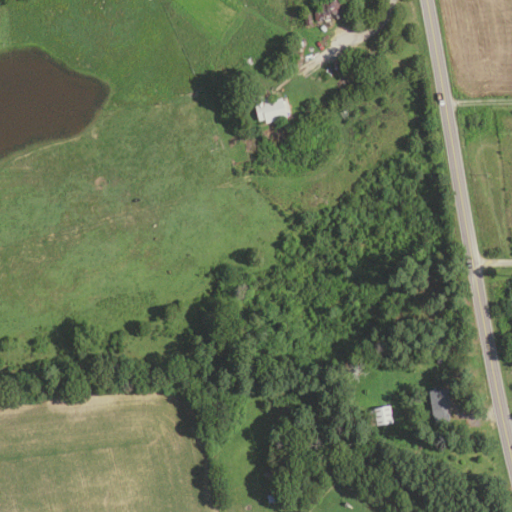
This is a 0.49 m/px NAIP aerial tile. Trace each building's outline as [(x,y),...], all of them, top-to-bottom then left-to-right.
[(317,23),(314,9),(320,7),(319,3),(331,0),(340,0),(341,4),(347,2),(350,15),(317,23)] [(310,13),(313,24),(306,26),(303,15),(310,13)] [(258,121),(252,96),(262,93),(264,98),(266,97),(267,101),(282,97),(286,115),(277,117),(278,120),(266,123),(265,119),(258,121)] [(434,423),(428,391),(448,388),(451,409),(447,409),(448,421),(434,423)] [(389,406),(393,423),(376,426),(373,408),(389,406)] [(272,476),(264,479),(262,473),(270,470),(272,476)] [(278,490),(280,503),(268,505),(266,492),(278,490)]
